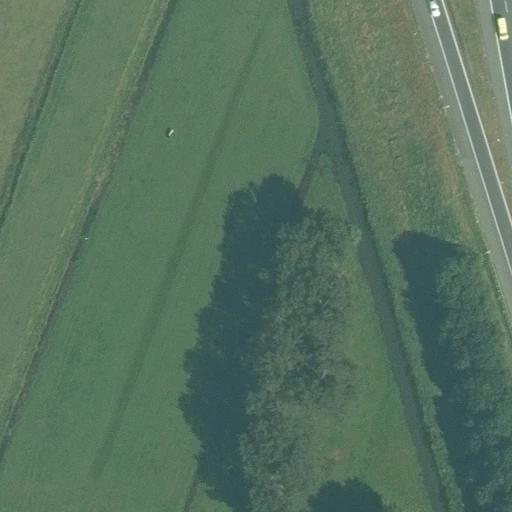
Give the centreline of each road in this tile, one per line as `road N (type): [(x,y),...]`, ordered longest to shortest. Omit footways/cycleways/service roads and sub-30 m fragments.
road 1 (track): [(473,511),(376,107)]
road 2 (motorway): [(434,0),(511,254)]
